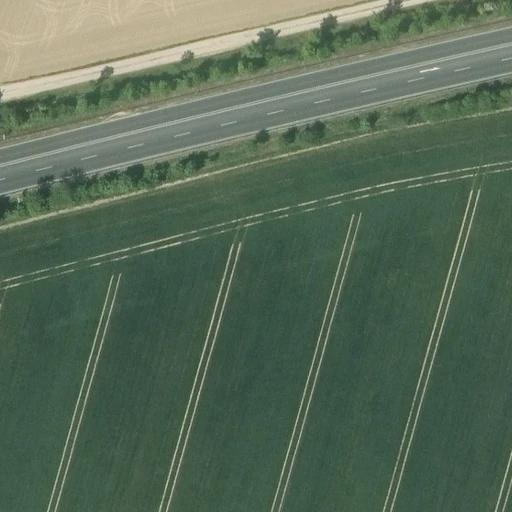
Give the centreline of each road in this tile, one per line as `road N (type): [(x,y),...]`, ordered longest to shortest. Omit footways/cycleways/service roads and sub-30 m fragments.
road 1 (trunk): [(511,52),(0,175)]
road 2 (track): [(431,0),(0,103)]
